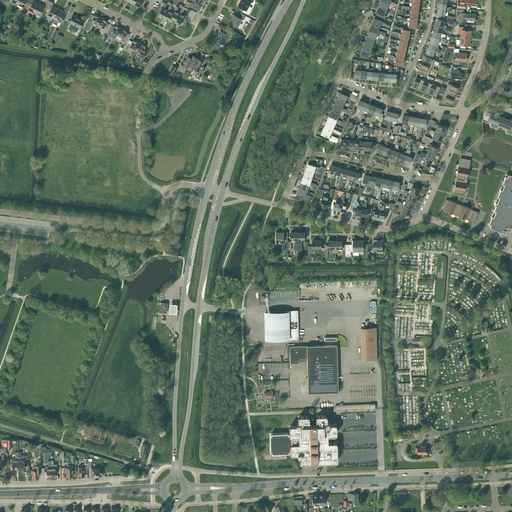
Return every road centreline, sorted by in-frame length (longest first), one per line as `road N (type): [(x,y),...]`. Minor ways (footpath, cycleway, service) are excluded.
road 1 (primary): [(207,188),(181,305),(172,477)]
road 2 (primary): [(180,478),(201,286),(221,192)]
road 3 (primary): [(221,192),(305,0)]
road 4 (primary): [(290,0),(235,107),(207,188)]
road 5 (tertiary): [(236,487),(384,481)]
road 6 (unclassified): [(421,217),(387,229),(279,206)]
road 7 (residential): [(436,180),(305,149)]
